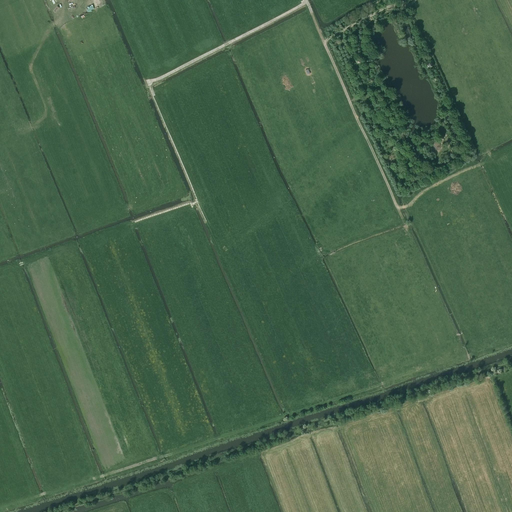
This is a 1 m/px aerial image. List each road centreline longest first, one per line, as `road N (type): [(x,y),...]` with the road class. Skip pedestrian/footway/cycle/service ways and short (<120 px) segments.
road 1 (track): [(305,0),(148,84),(205,221)]
road 2 (track): [(306,2),(396,206),(477,165)]
